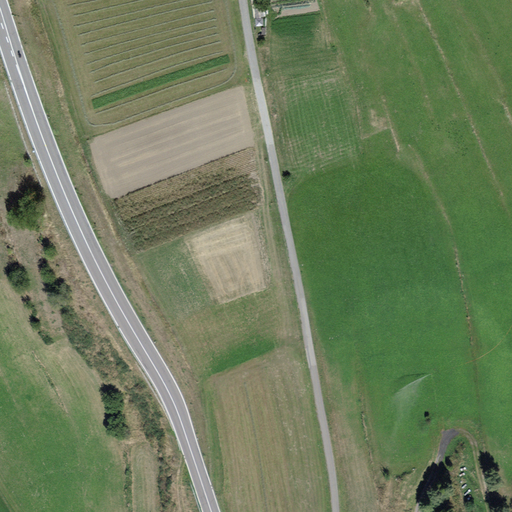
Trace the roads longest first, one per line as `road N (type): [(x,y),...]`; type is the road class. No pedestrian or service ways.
road 1 (primary): [(211,511),(173,398),(70,207),(0,14)]
road 2 (unclassified): [(335,511),(244,0)]
